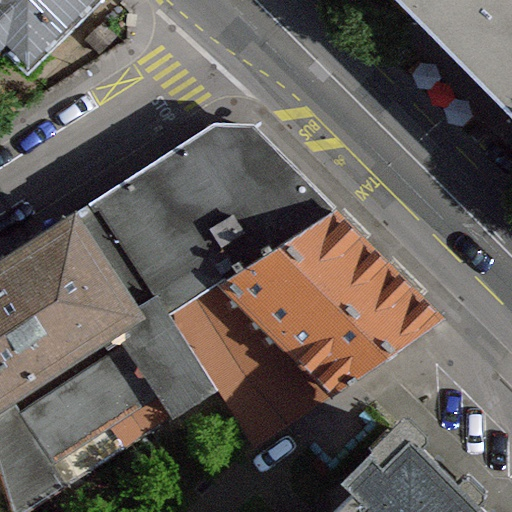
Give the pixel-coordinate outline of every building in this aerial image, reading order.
[(110,0),(0,0),(0,38),(43,82),(118,7),(110,0)] [(511,0),(393,0),(511,113),(511,0)] [(98,205),(109,220),(179,320),(237,286),(352,212),(264,123),(220,127),(98,205)] [(352,212),(237,286),(351,401),(462,318),(352,212)] [(0,382),(27,422),(179,320),(110,220),(109,220),(0,290),(0,382)] [(0,441),(27,422),(0,382),(0,441)] [(511,511),(511,500),(444,435),(386,494),(396,504),(388,511),(511,511)]
